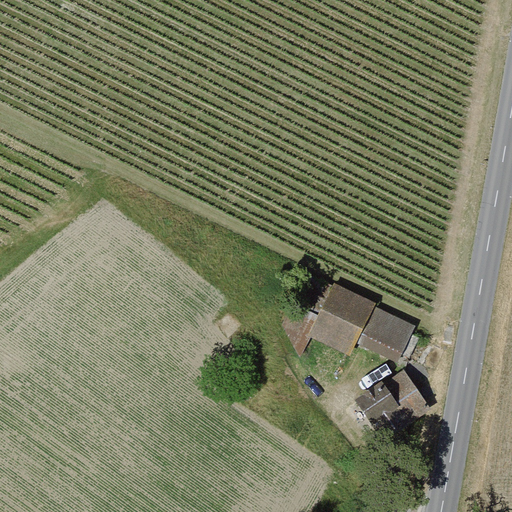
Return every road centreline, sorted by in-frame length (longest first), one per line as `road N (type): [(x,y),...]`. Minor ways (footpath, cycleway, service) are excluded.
road 1 (secondary): [(511,106),(439,511)]
road 2 (track): [(335,398),(395,511)]
